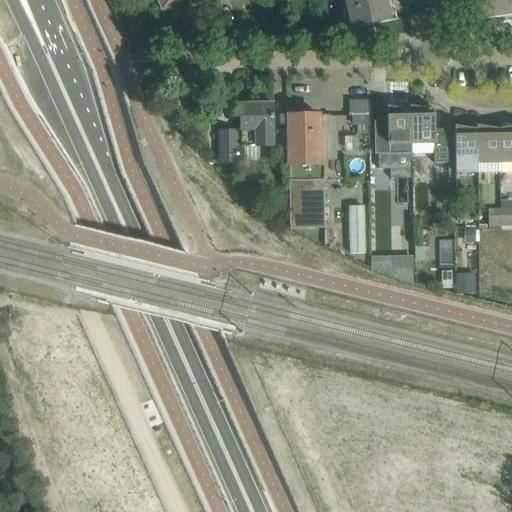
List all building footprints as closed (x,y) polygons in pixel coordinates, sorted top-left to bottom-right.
[(157,0),(162,10),(183,0),(182,0),(157,0)] [(392,0),(343,0),(350,30),(396,20),(392,0)] [(511,0),(474,0),(476,6),(479,27),(511,21),(511,0)] [(127,31),(123,44),(137,47),(140,35),(127,31)] [(367,102),(358,102),(349,102),(349,115),(367,114),(367,102)] [(273,147),(272,104),(240,105),(241,131),(218,131),(218,164),(237,164),(237,163),(242,163),(243,148),(273,147)] [(375,155),(411,154),(410,106),(409,106),(410,110),(387,107),(387,121),(374,121),(375,155)] [(410,106),(411,154),(433,154),(434,164),(448,164),(447,130),(434,130),(434,110),(410,106)] [(318,115),(288,116),(290,229),(325,228),(323,132),(318,132),(318,115)] [(478,173),(477,126),(476,126),(476,130),(454,126),(455,174),(478,173)] [(498,129),(477,126),(478,173),(499,173),(498,129)] [(511,126),(498,129),(499,173),(511,172),(511,126)] [(456,210),(456,221),(469,221),(468,209),(456,210)] [(511,215),(500,216),(500,227),(501,227),(511,226),(511,215)] [(500,227),(500,216),(488,216),(488,230),(501,230),(501,227),(500,227)]
